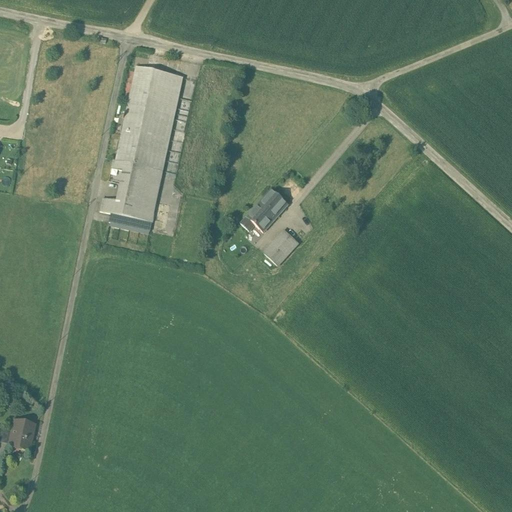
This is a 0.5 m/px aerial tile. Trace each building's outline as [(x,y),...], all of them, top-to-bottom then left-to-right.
[(136,68),(115,162),(113,161),(111,169),(122,172),(124,172),(146,70),(136,68)] [(183,79),(146,70),(124,172),(122,172),(115,203),(110,202),(107,215),(110,215),(151,224),(183,79),(182,79),(183,79)] [(290,207),(273,192),(243,226),(251,233),(257,227),(265,235),(290,207)] [(110,202),(102,200),(99,213),(107,215),(110,202)] [(151,224),(110,215),(108,224),(149,233),(151,224)] [(295,249),(282,238),(266,256),(279,268),(296,251),(295,249)] [(34,427),(14,422),(12,433),(9,446),(8,450),(28,454),(34,427)] [(12,433),(0,430),(0,443),(9,446),(12,433)]
